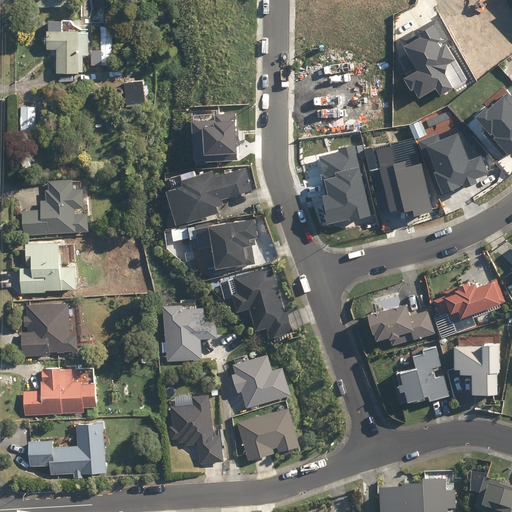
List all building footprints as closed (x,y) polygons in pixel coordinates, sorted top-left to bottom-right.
[(55,72),(78,72),(78,71),(83,71),(83,54),(88,54),(88,32),(78,32),(78,30),(61,30),(61,28),(64,28),(64,23),(61,23),(61,20),(48,20),(48,31),(47,30),(47,49),(56,48),(55,72)] [(455,60),(432,22),(419,30),(422,36),(404,46),(419,71),(405,79),(410,89),(414,87),(419,96),(435,87),(439,94),(451,87),(440,69),(455,60)] [(90,50),(91,65),(113,65),(112,26),(100,27),(100,50),(90,50)] [(127,79),(130,107),(147,105),(144,78),(127,79)] [(477,117),(509,154),(511,150),(511,98),(508,94),(488,111),(486,108),(477,117)] [(20,106),(20,132),(35,132),(35,118),(40,118),(40,113),(35,113),(35,106),(20,106)] [(216,121),(193,122),(194,161),(235,159),(234,115),(216,115),(216,121)] [(437,134),(417,142),(439,196),(476,181),(475,178),(488,173),(482,157),(468,162),(457,134),(440,141),(437,134)] [(414,138),(364,150),(378,215),(404,209),(405,214),(439,206),(414,138)] [(370,215),(354,145),(337,149),(338,153),(319,157),(328,196),(323,197),(329,224),(370,215)] [(170,190),(180,223),(221,211),(219,205),(225,203),(224,198),(254,189),(247,167),(217,176),(215,170),(187,179),(188,184),(170,190)] [(23,211),(24,235),(88,231),(87,211),(75,212),(75,208),(84,207),(82,187),(73,188),(72,179),(48,180),(48,189),(45,189),(46,200),(39,201),(40,209),(23,211)] [(258,218),(214,225),(221,267),(231,265),(232,267),(257,263),(253,237),(261,235),(258,218)] [(19,268),(21,293),(45,292),(45,290),(76,288),(75,265),(60,266),(58,241),(25,243),(26,254),(30,254),(31,267),(19,268)] [(277,280),(273,265),(236,276),(241,291),(236,293),(241,310),(253,306),(260,328),(270,326),(273,337),(295,331),(289,310),(286,311),(281,291),(282,290),(279,279),(277,280)] [(449,311),(452,320),(506,300),(498,277),(480,284),(479,280),(473,282),(472,279),(462,283),(462,284),(446,290),(448,294),(436,298),(442,314),(449,311)] [(392,333),(395,344),(437,332),(431,308),(413,313),(409,301),(372,311),(377,330),(378,329),(380,337),(392,333)] [(21,332),(22,356),(50,355),(50,352),(57,351),(57,352),(64,352),(64,351),(78,350),(77,335),(82,335),(80,303),(69,303),(69,302),(26,304),(27,316),(24,316),(24,326),(27,326),(27,332),(21,332)] [(185,304),(166,304),(169,360),(204,358),(203,338),(219,337),(218,319),(208,320),(207,307),(185,308),(185,304)] [(487,343),(457,343),(457,366),(463,366),(463,371),(476,371),(476,390),(501,389),(500,368),(503,368),(502,342),(487,342),(487,343)] [(450,394),(445,374),(436,376),(434,366),(442,364),(437,344),(423,348),(424,352),(413,355),(416,366),(397,371),(400,386),(396,387),(400,403),(413,399),(414,401),(430,398),(430,399),(450,394)] [(244,390),(249,407),(294,394),(286,366),(276,369),(271,353),(236,363),(239,372),(236,373),(241,390),(244,390)] [(24,391),(25,415),(84,412),(84,407),(96,407),(94,382),(83,383),(82,380),(73,380),(72,367),(60,368),(60,366),(42,367),(42,380),(40,380),(41,390),(24,391)] [(216,435),(211,393),(195,395),(196,403),(173,405),(175,426),(173,426),(174,438),(180,438),(181,442),(186,441),(187,445),(201,443),(203,463),(224,461),(221,435),(216,435)] [(292,406),(240,421),(251,459),(277,452),(275,447),(279,445),(281,451),(303,445),(292,406)] [(73,473),(74,478),(83,477),(83,474),(106,472),(103,428),(104,428),(104,421),(75,423),(77,446),(53,447),(52,439),(28,441),(30,466),(51,464),(52,475),(73,473)] [(511,511),(511,485),(487,477),(477,507),(492,511),(511,511)] [(384,489),(385,511),(432,511),(451,511),(451,508),(458,508),(458,490),(449,490),(449,479),(428,480),(428,484),(407,485),(408,488),(384,489)]
